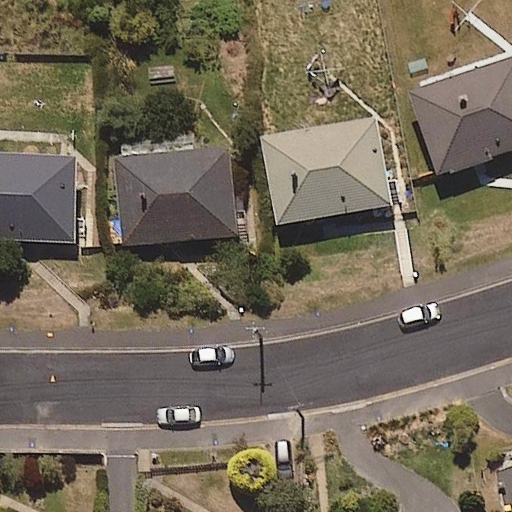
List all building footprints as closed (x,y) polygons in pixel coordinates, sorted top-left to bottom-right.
[(511,155),(511,62),(410,100),(439,182),(511,155)] [(391,211),(377,125),(262,144),(276,231),(391,211)] [(13,139),(0,138),(0,246),(74,248),(76,168),(13,167),(13,139)] [(236,242),(229,159),(115,168),(122,251),(236,242)] [(278,486),(272,453),(234,459),(240,493),(278,486)]
